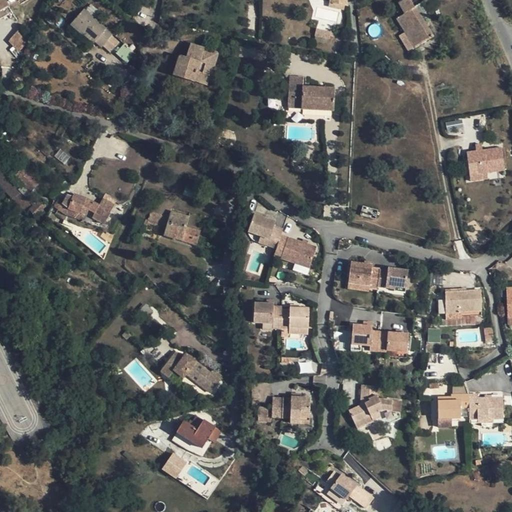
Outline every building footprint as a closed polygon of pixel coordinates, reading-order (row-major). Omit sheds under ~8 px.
[(0,0),(0,11),(9,6),(4,0),(0,0)] [(415,8),(420,5),(425,2),(423,0),(403,0),(398,3),(404,14),(415,8)] [(415,8),(421,18),(426,15),(420,5),(415,8)] [(433,37),(421,18),(415,8),(404,14),(397,19),(414,48),(418,46),(433,37)] [(83,9),(70,25),(81,35),(83,34),(93,43),(95,42),(102,47),(113,33),(107,28),(105,29),(83,9)] [(67,29),(89,48),(93,43),(83,34),(81,35),(70,25),(67,29)] [(316,28),(315,36),(329,39),(331,32),(316,28)] [(18,51),(28,42),(17,31),(7,41),(18,51)] [(190,59),(186,58),(179,56),(173,76),(194,82),(197,72),(209,76),(211,76),(218,53),(190,44),(188,52),(192,54),(190,59)] [(127,61),(132,51),(123,46),(117,55),(127,61)] [(206,86),(209,76),(197,72),(194,82),(206,86)] [(289,77),(287,108),(333,111),(334,90),(302,88),(303,78),(289,77)] [(461,119),(445,122),(448,135),(463,131),(461,119)] [(466,151),(469,181),(487,179),(487,172),(504,170),(502,145),(475,148),(476,150),(466,151)] [(29,212),(36,218),(39,215),(41,217),(43,215),(41,213),(42,212),(41,211),(45,207),(38,198),(34,202),(1,168),(0,168),(0,186),(27,214),(29,212)] [(113,187),(124,194),(128,187),(117,180),(113,187)] [(116,203),(118,204),(124,194),(113,187),(107,197),(116,203)] [(66,196),(63,200),(61,204),(68,208),(79,212),(82,208),(88,211),(95,213),(97,207),(98,205),(88,199),(77,196),(74,194),(72,198),(66,196)] [(98,205),(97,207),(109,215),(116,203),(107,197),(98,205)] [(59,210),(67,216),(83,221),(88,211),(82,208),(79,212),(68,208),(61,204),(63,200),(61,200),(58,200),(56,201),(54,204),(54,206),(59,210)] [(109,215),(97,207),(95,213),(92,218),(103,225),(109,215)] [(168,218),(196,244),(200,231),(186,227),(188,218),(188,217),(170,212),(168,218)] [(168,218),(154,214),(150,213),(148,219),(146,219),(145,223),(165,228),(168,218)] [(267,220),(268,218),(253,213),(248,230),(261,235),(269,237),(268,244),(277,247),(280,235),(283,228),(273,225),(275,220),(272,219),(271,221),(267,220)] [(196,244),(168,218),(165,228),(163,236),(196,245),(196,244)] [(259,241),(268,244),(269,237),(261,235),(259,241)] [(288,237),(280,235),(277,247),(274,255),(282,257),(288,237)] [(308,242),(301,240),(288,236),(288,237),(282,257),(281,258),(309,266),(316,245),(308,242)] [(363,262),(350,260),(348,279),(369,282),(369,285),(377,286),(377,284),(379,269),(379,267),(371,266),(372,263),(370,262),(363,262)] [(407,267),(394,266),(393,270),(386,269),(379,269),(377,284),(393,286),(393,283),(404,284),(407,267)] [(444,293),(445,315),(461,315),(461,313),(481,312),(480,292),(444,293)] [(147,303),(138,310),(145,320),(154,313),(147,303)] [(274,304),(266,303),(255,303),(254,322),(264,322),(272,323),(272,328),(281,329),(282,311),(282,307),(274,306),(274,304)] [(282,311),(281,329),(290,329),(290,328),(300,329),(309,329),(310,310),(299,309),(291,309),(291,312),(282,311)] [(271,330),(272,328),(272,323),(264,322),(263,330),(271,330)] [(351,342),(352,343),(362,343),(371,344),(371,349),(379,350),(380,330),(371,329),(372,324),(363,323),(352,322),(351,342)] [(391,333),(391,330),(388,330),(387,347),(407,349),(408,332),(396,331),(395,334),(391,333)] [(192,351),(188,356),(194,361),(197,358),(192,351)] [(185,355),(173,371),(183,378),(186,374),(210,393),(222,378),(212,370),(210,373),(194,361),(188,356),(185,355)] [(300,373),(315,372),(314,361),(299,362),(300,373)] [(177,385),(183,378),(173,371),(168,378),(177,385)] [(349,410),(354,422),(369,415),(370,416),(371,419),(379,415),(377,411),(379,410),(382,409),(390,409),(390,400),(377,399),(375,397),(375,394),(376,386),(361,385),(359,395),(365,394),(368,401),(359,405),(349,410)] [(359,395),(359,405),(368,401),(365,394),(359,395)] [(312,398),(302,396),(293,395),(293,397),(285,397),(283,416),(291,417),(291,414),(310,416),(312,398)] [(460,410),(468,410),(469,395),(452,395),(452,397),(451,401),(438,401),(438,419),(460,419),(460,410)] [(468,410),(469,419),(502,419),(502,398),(478,399),(477,395),(469,395),(468,410)] [(283,416),(285,397),(275,396),(274,404),(262,402),(260,414),(283,416)] [(309,423),(310,416),(291,414),(291,417),(290,421),(309,423)] [(371,420),(371,419),(370,416),(369,415),(354,422),(356,427),(371,420)] [(215,428),(203,420),(197,430),(183,422),(172,440),(197,456),(208,439),(215,428)] [(221,431),(215,428),(208,439),(214,442),(221,431)] [(161,470),(177,479),(187,461),(171,453),(161,470)] [(347,474),(342,471),(335,481),(340,484),(338,488),(355,500),(357,496),(373,507),(381,496),(369,487),(365,494),(360,490),(364,484),(348,473),(347,474)] [(369,487),(364,484),(360,490),(365,494),(369,487)]
